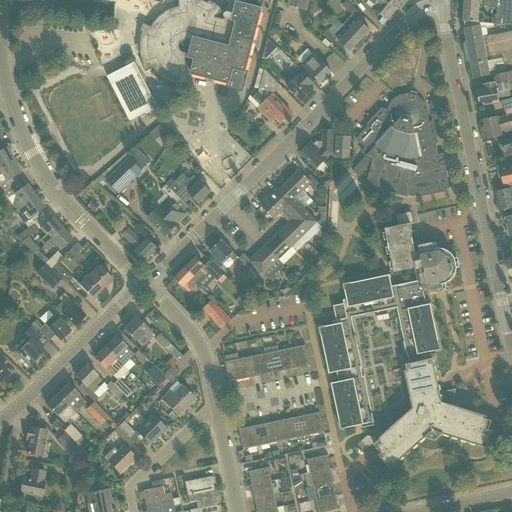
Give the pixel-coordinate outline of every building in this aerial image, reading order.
[(224,17),(225,18),(223,19),(216,17),(223,10),(218,6),(215,3),(208,0),(207,2),(203,0),(202,0),(152,0),(163,3),(163,0),(178,0),(179,7),(171,9),(165,12),(159,17),(154,22),(151,27),(144,23),(140,32),(142,32),(140,41),(140,44),(141,54),(143,63),(142,64),(146,72),(153,68),(156,72),(160,76),(165,79),(171,83),(179,85),(182,85),(181,90),(188,90),(188,61),(185,61),(186,53),(183,53),(181,51),(179,49),(178,46),(179,44),(179,42),(181,40),(182,42),(184,40),(185,40),(188,40),(193,42),(193,43),(189,57),(195,59),(191,74),(229,84),(227,88),(243,92),(248,72),(246,72),(262,9),(242,4),(241,0),(228,0),(229,10),(229,12),(228,12),(227,12),(226,12),(225,13),(224,14),(224,15),(224,16),(224,17)] [(297,8),(299,0),(288,0),(287,6),(297,8)] [(307,11),(310,0),(299,0),(297,8),(307,11)] [(317,0),(312,5),(319,11),(324,6),(317,0)] [(369,0),(375,5),(372,8),(388,21),(402,3),(398,0),(369,0)] [(486,23),(494,24),(496,24),(497,0),(465,0),(466,4),(464,4),(464,5),(465,5),(465,8),(464,20),(463,21),(464,21),(480,23),(486,23)] [(511,0),(497,0),(496,24),(511,25),(511,0)] [(343,26),(360,41),(370,31),(356,18),(361,14),(347,1),(342,5),(353,15),(343,26)] [(480,23),(464,21),(467,40),(466,40),(483,37),(481,29),(487,28),(487,29),(494,27),(494,24),(486,23),(480,23)] [(276,34),(280,27),(274,25),(271,32),(272,33),(275,34),(276,34)] [(337,39),(351,51),(360,41),(343,26),(334,35),(328,30),(324,35),(333,44),(337,39)] [(511,31),(483,37),(466,40),(463,45),(466,61),(471,64),(474,78),(490,75),(489,71),(497,69),(496,64),(511,60),(511,31)] [(277,48),(267,38),(262,58),(265,60),(277,48)] [(331,72),(322,62),(313,53),(301,65),(303,67),(320,83),(321,83),(323,83),(326,79),(326,77),(331,72)] [(108,76),(131,121),(158,107),(141,74),(135,62),(108,76)] [(265,69),(265,70),(259,68),(254,88),(260,89),(259,91),(253,97),(261,105),(258,108),(272,122),(276,118),(281,123),(291,113),(273,94),(281,86),(265,69)] [(313,82),(303,72),(287,86),(302,101),(312,91),(308,87),(313,82)] [(496,82),(484,85),(484,89),(478,90),(479,98),(477,99),(478,105),(480,104),(480,106),(499,102),(498,97),(510,95),(507,72),(506,73),(494,76),(496,82)] [(362,152),(366,156),(353,171),(363,180),(367,181),(366,185),(380,189),(408,197),(409,195),(412,196),(449,189),(445,167),(446,166),(445,161),(440,162),(432,122),(428,121),(428,111),(425,103),(418,97),(417,96),(416,98),(409,96),(410,94),(409,94),(400,96),(392,101),(388,110),(384,108),(356,139),(366,148),(362,152)] [(511,98),(503,101),(505,110),(511,107),(511,98)] [(511,114),(507,116),(498,119),(498,117),(481,120),(485,139),(502,135),(501,131),(511,128),(511,114)] [(332,154),(333,141),(333,131),(323,130),(322,142),(318,141),(318,143),(315,146),(311,142),(300,153),(316,169),(332,154)] [(165,143),(171,137),(166,131),(160,136),(165,143)] [(350,159),(350,137),(337,136),(336,150),(336,158),(350,159)] [(511,138),(501,142),(501,143),(500,145),(501,149),(504,150),(504,152),(506,157),(511,154),(511,138)] [(191,149),(183,140),(178,145),(186,153),(191,149)] [(7,147),(2,150),(0,144),(0,167),(14,160),(7,147)] [(138,149),(133,154),(146,167),(151,162),(138,149)] [(119,193),(142,170),(130,158),(106,181),(119,193)] [(0,187),(3,191),(19,181),(15,175),(20,173),(14,160),(0,167),(0,174),(1,174),(5,180),(0,182),(0,187)] [(505,187),(506,189),(511,188),(511,187),(511,186),(511,164),(509,166),(509,168),(498,170),(500,177),(502,177),(503,183),(503,185),(502,185),(505,185),(505,187)] [(297,171),(289,179),(301,192),(303,190),(309,184),(315,191),(321,186),(311,175),(307,178),(297,168),(299,170),(297,171)] [(175,182),(169,187),(176,194),(184,202),(192,196),(199,203),(211,192),(195,175),(185,185),(178,179),(175,182)] [(274,194),(286,207),(294,199),(295,198),(299,202),(307,194),(303,190),(301,192),(289,179),(279,190),(274,194)] [(12,204),(16,210),(36,196),(27,184),(23,187),(19,181),(3,191),(7,199),(12,205),(12,204)] [(181,199),(176,194),(169,187),(166,185),(161,190),(169,198),(159,207),(161,209),(177,225),(176,224),(178,223),(177,222),(179,220),(180,221),(186,214),(176,204),(181,199)] [(506,189),(495,191),(500,211),(511,208),(511,186),(511,187),(511,188),(506,189)] [(280,214),(282,212),(286,207),(274,194),(261,207),(274,220),(280,214)] [(327,194),(319,194),(318,203),(326,203),(327,194)] [(44,207),(36,196),(16,210),(19,214),(18,215),(21,221),(28,228),(34,224),(30,219),(31,216),(44,207)] [(291,220),(303,209),(294,199),(286,207),(282,212),(280,214),(288,223),(290,222),(291,220)] [(88,207),(93,210),(97,203),(92,200),(88,207)] [(161,209),(150,220),(166,236),(169,233),(170,234),(175,229),(174,228),(177,225),(161,209)] [(307,212),(303,209),(291,220),(290,222),(293,225),(304,236),(302,237),(307,242),(322,227),(318,223),(317,223),(315,221),(307,212)] [(415,268),(418,281),(421,280),(424,291),(428,290),(429,294),(444,291),(442,285),(447,283),(451,280),(454,277),(456,272),(457,268),(455,258),(452,254),(448,251),(444,249),(439,248),(435,249),(433,242),(418,245),(420,252),(415,253),(411,232),(413,232),(412,228),(411,223),(414,223),(411,212),(396,215),(399,226),(385,229),(394,273),(415,268)] [(45,245),(62,228),(52,218),(41,229),(46,235),(40,240),(45,245)] [(318,222),(315,221),(317,223),(318,223),(322,227),(324,230),(325,222),(318,222)] [(278,233),(292,248),(302,237),(304,236),(293,225),(290,222),(288,223),(278,233)] [(38,229),(34,224),(28,228),(17,237),(22,242),(38,229)] [(60,250),(72,238),(62,228),(45,245),(49,249),(55,244),(60,250)] [(129,228),(122,235),(136,248),(134,251),(145,261),(158,248),(146,237),(143,241),(129,228)] [(265,246),(279,260),(292,248),(278,233),(276,234),(265,246)] [(233,252),(222,240),(210,251),(217,259),(222,263),(221,264),(223,265),(224,265),(226,268),(229,268),(234,263),(234,260),(237,257),(233,252)] [(315,241),(314,249),(323,250),(324,241),(315,241)] [(67,253),(71,258),(82,247),(77,243),(67,253)] [(265,246),(250,260),(262,273),(264,275),(279,260),(265,246)] [(45,262),(48,259),(39,250),(36,253),(45,262)] [(51,268),(63,257),(57,251),(45,263),(51,268)] [(262,273),(250,260),(244,254),(239,258),(249,269),(257,277),(262,273)] [(305,260),(311,266),(317,260),(313,256),(309,256),(305,260)] [(204,265),(196,257),(185,268),(199,282),(209,272),(204,267),(205,266),(204,265)] [(217,259),(213,262),(218,267),(221,264),(222,263),(217,259)] [(112,278),(95,261),(90,266),(94,269),(89,274),(102,288),(112,278)] [(204,267),(209,272),(218,281),(224,275),(209,261),(204,265),(205,266),(204,267)] [(45,263),(35,273),(52,289),(61,278),(51,268),(45,263)] [(58,273),(68,282),(73,278),(63,268),(58,273)] [(189,292),(199,282),(185,268),(174,278),(183,287),(184,287),(189,292)] [(75,281),(92,298),(102,288),(89,274),(85,271),(75,281)] [(408,356),(410,364),(427,360),(426,353),(435,351),(441,350),(439,342),(434,318),(431,303),(427,303),(427,304),(426,305),(424,291),(421,280),(418,281),(392,286),(390,278),(391,278),(390,274),(375,277),(375,278),(351,283),(351,282),(343,284),(344,290),(345,290),(347,299),(343,300),(344,304),(333,306),(336,320),(333,321),(334,325),(325,326),(319,327),(320,335),(321,335),(326,359),(325,359),(329,375),(333,374),(332,373),(337,372),(339,382),(334,383),(334,382),(330,382),(334,398),(339,422),(340,430),(347,428),(361,425),(362,428),(374,425),(373,423),(375,422),(373,413),(372,413),(368,393),(368,391),(366,391),(363,378),(365,377),(365,375),(362,376),(361,368),(363,367),(363,365),(361,365),(358,352),(360,351),(359,349),(357,344),(358,344),(356,336),(352,317),(366,314),(366,315),(375,313),(374,312),(379,311),(380,312),(382,312),(381,310),(398,306),(402,325),(400,326),(401,328),(404,341),(403,341),(405,350),(406,349),(407,357),(408,356)] [(286,284),(280,290),(285,295),(291,289),(286,284)] [(281,292),(276,288),(272,292),(276,296),(281,292)] [(76,326),(85,316),(79,310),(80,310),(74,303),(73,304),(71,301),(64,293),(58,298),(68,309),(64,313),(76,326)] [(214,327),(218,332),(231,320),(218,304),(207,315),(216,325),(214,327)] [(68,329),(69,328),(63,322),(62,322),(54,314),(38,330),(48,341),(55,334),(61,340),(70,331),(68,329)] [(142,346),(153,334),(136,317),(124,328),(142,346)] [(42,325),(36,319),(30,325),(36,331),(42,325)] [(18,360),(26,369),(24,371),(45,351),(35,342),(40,337),(30,327),(22,336),(24,338),(18,343),(22,347),(17,352),(22,357),(18,360)] [(155,338),(173,357),(178,361),(183,357),(160,333),(155,338)] [(116,336),(105,347),(124,365),(129,359),(130,360),(135,355),(116,336)] [(292,347),(296,369),(296,368),(309,365),(309,366),(310,366),(305,344),(305,345),(292,348),(292,347)] [(94,357),(113,376),(118,371),(124,376),(125,376),(129,373),(129,372),(128,371),(129,370),(124,365),(105,347),(94,357)] [(296,369),(292,347),(291,347),(292,348),(279,350),(278,349),(283,372),(283,371),(296,368),(296,369)] [(265,352),(269,375),(270,374),(270,373),(282,371),(283,372),(278,349),(278,351),(265,353),(265,352)] [(252,355),(251,355),(256,377),(256,376),(269,374),(269,375),(265,352),(265,353),(252,356),(252,355)] [(0,364),(0,362),(4,358),(0,353),(0,382),(9,374),(0,364)] [(224,356),(225,361),(229,383),(230,383),(230,382),(242,379),(243,380),(238,358),(237,353),(224,356)] [(238,358),(243,380),(243,379),(256,376),(256,377),(251,355),(251,356),(239,359),(238,358)] [(441,396),(439,389),(433,359),(427,360),(410,364),(406,364),(407,370),(405,371),(413,408),(377,440),(378,440),(374,444),(385,456),(382,458),(391,468),(419,443),(420,445),(424,448),(430,450),(435,450),(441,449),(445,446),(449,441),(451,436),(487,448),(492,431),(489,430),(492,421),(486,419),(487,416),(447,404),(448,401),(448,400),(447,400),(444,397),(445,396),(444,396),(443,396),(441,396)] [(82,383),(79,386),(94,401),(94,402),(95,402),(99,398),(94,393),(104,382),(97,375),(98,375),(87,365),(76,376),(82,383)] [(166,379),(164,376),(154,365),(146,373),(159,386),(166,379)] [(180,372),(174,366),(173,367),(164,376),(166,379),(169,382),(180,372)] [(393,370),(394,373),(395,378),(403,377),(402,372),(401,369),(393,370)] [(122,393),(123,394),(127,398),(133,392),(119,378),(117,380),(113,384),(122,393)] [(122,393),(113,384),(111,382),(107,386),(106,387),(108,389),(117,398),(117,397),(122,393)] [(57,394),(75,413),(86,402),(78,394),(79,394),(68,383),(57,394)] [(182,385),(181,386),(172,394),(169,391),(161,399),(178,416),(186,409),(183,407),(187,403),(187,404),(193,398),(195,399),(182,385)] [(154,391),(149,396),(154,401),(159,396),(154,391)] [(75,413),(57,394),(46,405),(65,423),(75,413)] [(148,397),(141,404),(146,409),(153,402),(148,397)] [(109,416),(95,402),(94,402),(94,401),(87,407),(102,423),(109,416)] [(319,411),(319,412),(306,415),(306,414),(310,436),(311,436),(310,435),(323,433),(323,434),(324,434),(319,411)] [(310,436),(306,414),(305,414),(306,415),(293,418),(293,417),(292,417),(297,439),(297,438),(310,435),(310,436)] [(152,415),(136,431),(143,438),(142,438),(144,440),(145,439),(150,444),(151,443),(150,443),(152,441),(158,435),(159,436),(166,428),(152,415)] [(118,426),(109,417),(106,419),(111,424),(110,425),(114,430),(118,426)] [(279,420),(284,442),(284,441),(297,438),(297,439),(292,417),(292,418),(279,420),(279,419),(279,420)] [(283,442),(284,442),(279,420),(279,421),(266,423),(266,422),(270,445),(271,445),(270,444),(283,441),(283,442)] [(50,425),(56,431),(60,428),(54,421),(50,425)] [(119,425),(130,437),(135,433),(126,424),(124,421),(119,425)] [(253,425),(252,425),(257,448),(257,447),(257,446),(270,444),(270,445),(266,422),(265,422),(266,423),(253,426),(253,425)] [(70,424),(68,426),(64,430),(75,442),(82,436),(70,424)] [(129,447),(131,446),(135,442),(130,437),(119,425),(118,426),(113,431),(118,436),(129,447)] [(257,448),(252,425),(252,426),(239,429),(239,428),(243,450),(244,450),(244,449),(256,447),(257,448)] [(42,455),(46,430),(28,427),(26,440),(27,437),(30,438),(27,453),(42,455)] [(316,441),(317,443),(318,447),(327,445),(326,439),(316,441)] [(78,447),(71,440),(63,448),(70,455),(78,447)] [(123,446),(118,451),(114,447),(104,457),(108,461),(119,472),(129,463),(130,464),(136,458),(123,446)] [(307,459),(310,473),(330,468),(327,456),(328,455),(328,454),(307,459)] [(250,485),(251,485),(272,481),(269,467),(248,472),(249,472),(252,485),(250,485)] [(313,486),(334,482),(334,481),(333,482),(330,469),(331,469),(331,468),(330,468),(310,473),(305,474),(308,487),(313,486)] [(23,478),(20,492),(42,496),(44,482),(43,482),(45,471),(32,469),(30,480),(23,478)] [(80,478),(82,471),(67,469),(65,476),(80,478)] [(187,496),(215,491),(212,476),(191,480),(191,481),(192,481),(193,485),(195,485),(195,487),(185,489),(187,496)] [(290,477),(279,479),(281,489),(292,487),(290,477)] [(165,486),(164,479),(151,482),(152,488),(142,490),(145,505),(172,499),(171,492),(164,494),(162,486),(165,486)] [(301,479),(296,482),(294,482),(295,489),(303,488),(302,486),(304,485),(301,479)] [(100,491),(108,489),(109,489),(108,482),(97,480),(100,491)] [(272,481),(251,485),(252,485),(255,498),(253,498),(253,499),(275,494),(274,488),(272,481)] [(313,486),(316,500),(337,495),(336,495),(333,482),(334,482),(313,486)] [(111,511),(108,498),(110,497),(108,489),(100,491),(85,494),(88,511),(80,511),(79,510),(75,510),(75,511),(111,511)] [(196,501),(197,509),(218,505),(215,491),(187,496),(189,503),(196,501)] [(256,511),(258,511),(278,507),(275,494),(253,499),(255,499),(257,511),(256,511)] [(337,495),(316,500),(318,511),(325,511),(340,508),(339,508),(336,495),(337,495)] [(174,505),(172,499),(145,505),(146,511),(167,511),(166,507),(174,506),(174,505)]
